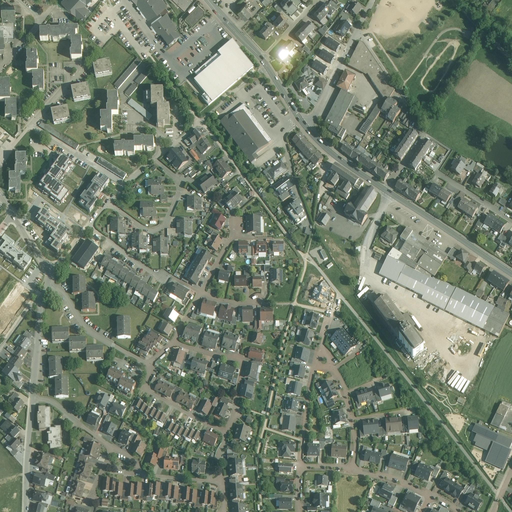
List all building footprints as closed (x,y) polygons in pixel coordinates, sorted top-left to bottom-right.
[(83,5),(88,0),(62,0),(61,2),(81,20),(89,11),(83,5)] [(134,0),(148,19),(159,11),(166,6),(167,5),(163,0),(134,0)] [(287,0),(283,5),(292,14),(299,7),(298,5),(293,1),(292,2),(290,0),(287,0)] [(491,0),(486,7),(491,11),(492,11),(496,5),(500,0),(491,0)] [(336,6),(332,2),(329,4),(336,11),(339,9),(336,6)] [(354,3),(351,7),(349,6),(347,10),(349,11),(356,16),(359,11),(361,8),(354,3)] [(247,4),(245,5),(244,5),(238,12),(245,19),(252,13),(247,8),(249,6),(247,4)] [(327,4),(320,11),(327,16),(328,14),(331,17),(335,13),(333,10),(327,4)] [(14,6),(1,7),(1,16),(1,18),(14,18),(14,6)] [(166,6),(159,11),(162,15),(166,12),(169,10),(166,6)] [(196,7),(196,9),(194,9),(193,11),(192,11),(184,19),(192,27),(204,14),(204,10),(201,10),(201,7),(196,7)] [(327,16),(320,11),(314,17),(320,23),(327,16)] [(169,47),(181,38),(174,29),(177,27),(166,12),(162,15),(151,23),(169,47)] [(342,17),(347,20),(349,17),(342,12),(340,16),(342,17)] [(281,14),(273,21),(279,26),(286,19),(281,14)] [(1,18),(0,18),(0,21),(1,22),(1,30),(12,30),(14,30),(14,18),(1,18)] [(345,23),(342,21),(342,22),(340,25),(341,26),(336,33),(340,35),(344,37),(343,37),(346,33),(350,27),(345,23)] [(274,28),(268,22),(265,26),(267,28),(267,27),(271,31),(274,28)] [(315,29),(308,24),(302,30),(308,36),(315,29)] [(271,31),(267,27),(267,28),(260,35),(266,40),(273,33),(271,31)] [(82,47),(82,40),(76,40),(76,34),(77,34),(79,34),(78,29),(77,29),(59,29),(59,31),(50,31),(50,30),(47,30),(47,31),(40,31),(40,41),(48,41),(48,40),(50,40),(50,41),(53,41),(53,42),(60,42),(60,41),(60,40),(67,40),(67,39),(69,39),(69,40),(71,40),(72,48),(73,50),(72,50),(72,53),(71,53),(71,59),(72,59),(82,59),(82,50),(83,50),(83,47),(82,47)] [(1,30),(0,30),(0,42),(3,42),(12,42),(12,30),(1,30)] [(308,36),(302,30),(295,37),(302,43),(308,36)] [(325,44),(336,52),(340,47),(329,39),(325,44)] [(295,48),(289,42),(282,49),(289,55),(295,48)] [(363,44),(360,42),(348,66),(359,72),(363,69),(387,103),(389,99),(395,90),(363,44)] [(209,106),(253,67),(236,47),(235,47),(234,45),(230,48),(229,47),(227,47),(218,54),(209,62),(195,74),(198,78),(195,82),(207,96),(203,99),(209,106)] [(282,49),(276,56),(278,58),(282,62),(289,55),(282,49)] [(320,56),(331,63),(334,58),(323,51),(320,56)] [(44,73),(38,73),(37,64),(39,64),(39,61),(37,61),(37,54),(34,54),(34,53),(33,53),(33,54),(27,54),(27,62),(28,62),(28,64),(27,64),(27,67),(26,67),(26,73),(27,73),(27,74),(33,74),(33,80),(34,80),(34,83),(33,83),(33,90),(39,89),(39,91),(39,92),(44,92),(44,91),(44,73)] [(137,58),(114,85),(118,89),(142,62),(137,58)] [(110,61),(93,65),(95,77),(112,74),(110,61)] [(313,67),(324,74),(327,69),(316,62),(313,67)] [(149,66),(135,82),(139,85),(153,70),(149,66)] [(356,77),(345,71),(336,88),(343,91),(347,94),(356,77)] [(326,82),(318,78),(315,85),(323,89),(326,82)] [(304,79),(295,84),(300,92),(308,86),(304,79)] [(9,89),(9,82),(0,82),(0,101),(4,102),(4,108),(5,108),(5,111),(4,111),(4,118),(11,118),(11,119),(11,121),(16,121),(15,119),(16,119),(15,102),(9,102),(9,93),(10,93),(10,89),(9,89)] [(133,84),(125,93),(129,97),(137,88),(133,84)] [(88,86),(71,89),(74,101),(90,98),(88,86)] [(163,106),(163,90),(151,90),(152,107),(158,107),(158,111),(158,126),(163,126),(163,125),(170,125),(169,107),(164,107),(164,106),(163,106)] [(343,91),(326,124),(330,126),(338,130),(339,127),(354,98),(347,94),(343,91)] [(118,95),(108,95),(108,103),(109,103),(109,105),(108,105),(108,108),(107,108),(107,115),(102,115),(101,115),(101,122),(102,122),(102,124),(101,124),(101,131),(107,131),(107,132),(108,134),(112,134),(112,132),(112,115),(118,115),(118,105),(119,105),(119,102),(118,102),(118,95)] [(152,116),(131,99),(128,104),(149,120),(152,116)] [(387,103),(381,111),(389,116),(395,108),(397,105),(389,99),(387,103)] [(273,142),(245,104),(231,115),(221,123),(251,164),(257,160),(254,156),(273,142)] [(381,111),(376,107),(369,118),(374,121),(381,111)] [(68,108),(51,111),(54,124),(70,121),(68,108)] [(389,116),(387,120),(393,124),(400,112),(395,108),(389,116)] [(407,116),(402,112),(398,117),(403,121),(405,118),(407,116)] [(374,121),(369,118),(365,124),(364,124),(359,131),(364,135),(365,135),(370,128),(374,121)] [(410,122),(405,118),(403,121),(401,123),(407,127),(410,122)] [(62,134),(42,122),(39,127),(59,139),(62,135),(62,134)] [(346,131),(339,127),(338,130),(330,126),(328,131),(338,136),(337,138),(341,140),(346,131)] [(199,131),(193,135),(198,142),(194,144),(196,146),(199,144),(198,143),(205,138),(199,131)] [(418,136),(411,131),(409,134),(408,133),(407,135),(415,140),(418,136)] [(79,145),(62,135),(59,139),(76,150),(79,145)] [(193,135),(188,139),(185,141),(189,146),(192,144),(193,145),(194,144),(198,142),(193,135)] [(300,135),(292,141),(296,146),(297,146),(304,140),(300,135)] [(415,140),(407,135),(405,137),(406,137),(405,140),(412,145),(415,140)] [(205,138),(198,143),(199,144),(196,146),(203,155),(211,147),(205,138)] [(141,139),(141,140),(134,140),(134,145),(125,146),(125,144),(122,144),(122,146),(115,146),(115,149),(114,149),(114,150),(115,150),(115,156),(123,156),(123,155),(125,155),(125,156),(128,156),(128,157),(135,157),(135,156),(135,151),(142,150),(144,150),(147,150),(147,151),(154,151),(154,150),(154,140),(145,140),(145,139),(141,139)] [(304,140),(297,146),(296,146),(301,152),(309,146),(304,140)] [(412,145),(405,140),(403,142),(402,141),(401,143),(409,149),(412,145)] [(432,146),(425,141),(422,145),(430,151),(432,149),(431,148),(432,146)] [(409,149),(401,143),(400,145),(401,146),(399,148),(406,153),(409,149)] [(346,145),(341,151),(345,154),(350,148),(346,145)] [(430,151),(422,145),(419,149),(426,154),(428,152),(429,153),(430,151)] [(309,146),(301,152),(305,157),(313,151),(309,146)] [(355,152),(350,148),(345,154),(350,158),(355,152)] [(406,153),(399,148),(398,150),(397,149),(395,151),(404,157),(406,153)] [(177,149),(167,157),(173,164),(182,156),(177,149)] [(426,154),(419,149),(416,154),(425,159),(426,157),(425,157),(426,154)] [(194,159),(197,156),(193,150),(189,153),(194,159)] [(363,156),(355,150),(355,152),(350,158),(350,159),(358,164),(363,156)] [(313,151),(305,157),(309,161),(310,161),(317,155),(313,151)] [(404,157),(395,151),(394,153),(395,154),(393,156),(401,161),(403,157),(404,157)] [(323,160),(318,154),(317,155),(310,161),(316,167),(323,160)] [(425,159),(416,154),(414,158),(421,163),(422,161),(424,162),(426,160),(425,159)] [(25,155),(15,156),(15,163),(16,163),(16,165),(15,165),(15,168),(14,168),(14,175),(9,175),(8,175),(8,182),(9,182),(9,184),(8,184),(8,191),(15,191),(15,193),(15,194),(19,194),(19,193),(20,192),(19,176),(20,176),(20,175),(25,175),(25,166),(26,166),(26,163),(25,163),(25,155)] [(45,178),(39,187),(61,204),(69,193),(58,184),(73,164),(62,156),(56,165),(54,164),(48,171),(49,172),(45,178)] [(188,162),(182,156),(173,164),(178,170),(188,162)] [(367,159),(363,156),(358,164),(364,168),(369,160),(370,159),(368,158),(367,159)] [(373,158),(371,162),(369,160),(364,168),(372,173),(371,173),(376,176),(384,181),(389,174),(386,172),(388,169),(386,167),(383,170),(381,169),(382,168),(380,166),(379,167),(373,163),(376,160),(373,158)] [(421,163),(414,158),(411,162),(419,168),(420,166),(419,165),(421,163)] [(215,166),(214,167),(215,168),(218,173),(227,167),(222,161),(215,166)] [(419,168),(411,162),(408,166),(415,171),(417,169),(418,169),(419,168)] [(456,162),(453,167),(454,168),(452,171),(456,174),(456,173),(459,176),(465,167),(456,162)] [(272,170),(268,173),(269,174),(274,180),(287,170),(281,163),(272,170)] [(341,169),(336,165),(331,173),(333,175),(333,176),(332,176),(327,182),(327,183),(331,185),(341,169)] [(483,170),(476,165),(473,170),(476,172),(475,172),(480,175),(483,170)] [(227,167),(218,173),(223,179),(231,172),(227,167)] [(270,167),(263,173),(266,176),(269,174),(268,173),(272,170),(270,167)] [(347,173),(341,169),(331,185),(334,187),(339,180),(338,179),(339,178),(342,181),(347,173)] [(345,184),(344,184),(340,189),(344,192),(348,186),(354,178),(347,173),(342,181),(346,183),(345,184)] [(481,178),(478,176),(472,184),(480,189),(485,181),(488,182),(490,178),(484,173),(481,178)] [(99,200),(102,196),(100,194),(109,182),(100,174),(81,200),(82,201),(80,204),(90,212),(97,202),(95,201),(97,199),(99,200)] [(214,181),(210,175),(204,180),(210,189),(216,184),(214,181)] [(286,178),(273,188),(277,192),(280,196),(281,196),(286,192),(292,188),(289,183),(286,178)] [(354,178),(348,186),(344,192),(348,194),(351,189),(351,188),(351,187),(358,192),(363,184),(354,178)] [(210,189),(204,180),(198,184),(202,190),(204,193),(210,189)] [(410,189),(405,185),(407,181),(404,180),(402,183),(400,182),(395,189),(403,194),(408,197),(415,203),(420,195),(417,193),(419,190),(417,188),(415,191),(413,190),(413,189),(411,188),(410,189)] [(430,181),(425,188),(429,190),(434,183),(430,181)] [(331,185),(327,183),(324,187),(331,191),(334,187),(331,185)] [(442,191),(434,185),(429,192),(438,198),(442,191)] [(503,191),(495,186),(490,194),(495,198),(498,193),(500,195),(503,191)] [(339,188),(336,193),(341,196),(344,192),(340,189),(339,188)] [(366,188),(353,208),(350,206),(345,214),(351,218),(351,220),(354,222),(355,221),(362,226),(367,217),(364,215),(377,196),(373,193),(374,193),(370,190),(370,191),(366,188)] [(451,196),(442,191),(438,198),(446,203),(451,196)] [(290,197),(286,192),(281,196),(280,196),(279,197),(283,202),(290,197)] [(348,194),(344,192),(341,196),(346,200),(349,195),(348,194)] [(234,193),(229,198),(236,206),(241,201),(237,195),(234,193)] [(326,194),(320,204),(325,206),(330,196),(326,194)] [(455,200),(452,204),(456,206),(461,198),(457,196),(455,200)] [(195,198),(187,198),(187,207),(194,207),(194,211),(195,211),(195,209),(202,209),(202,199),(195,199),(195,198)] [(236,206),(229,198),(224,202),(223,202),(226,205),(230,210),(236,206)] [(470,205),(463,200),(458,209),(465,213),(470,205)] [(302,206),(298,201),(286,210),(290,215),(301,207),(302,206)] [(478,209),(470,205),(465,213),(472,218),(478,209)] [(304,211),(301,207),(290,215),(293,219),(302,213),(304,211)] [(43,210),(36,220),(39,222),(38,223),(54,235),(48,242),(53,246),(51,249),(57,253),(73,232),(58,221),(60,218),(50,211),(48,213),(43,210)] [(306,218),(302,213),(293,219),(297,224),(306,218)] [(330,218),(323,214),(318,221),(325,226),(330,218)] [(220,218),(217,216),(211,226),(220,230),(221,227),(222,227),(224,224),(223,224),(225,220),(220,218)] [(489,216),(484,224),(485,224),(482,228),(487,231),(489,227),(492,229),(497,221),(489,216)] [(254,218),(247,218),(247,226),(260,226),(260,218),(254,218)] [(479,220),(475,226),(480,229),(483,223),(479,220)] [(504,226),(497,221),(492,229),(500,234),(504,226)] [(260,226),(247,226),(247,234),(255,234),(260,234),(260,233),(260,226)] [(399,235),(391,230),(390,232),(386,229),(381,237),(392,245),(399,235)] [(407,229),(400,239),(406,243),(412,233),(407,229)] [(448,257),(412,233),(406,243),(401,251),(395,247),(388,258),(405,267),(432,280),(433,279),(445,261),(446,259),(448,257)] [(0,253),(24,271),(31,261),(19,252),(20,250),(16,247),(14,249),(12,247),(14,245),(4,237),(0,242),(0,253)] [(217,239),(213,237),(211,241),(210,240),(209,243),(209,244),(208,247),(216,251),(221,242),(217,239)] [(85,246),(80,253),(84,255),(89,248),(92,250),(94,247),(87,241),(86,242),(87,242),(84,245),(85,246)] [(248,243),(239,243),(239,254),(246,254),(248,254),(248,248),(248,243)] [(266,253),(266,243),(258,243),(258,248),(258,253),(266,253)] [(274,252),(279,252),(280,252),(283,252),(283,243),(273,243),(273,246),(273,252),(274,252)] [(448,257),(451,259),(456,251),(453,249),(448,257)] [(459,254),(456,251),(451,259),(454,261),(456,259),(463,263),(465,261),(467,258),(468,256),(466,254),(461,251),(459,254)] [(206,254),(202,252),(200,257),(208,262),(209,262),(212,258),(206,254)] [(81,255),(74,265),(77,267),(84,257),(81,255)] [(208,262),(200,257),(199,256),(196,261),(206,266),(208,262)] [(112,260),(106,257),(101,266),(107,269),(112,261),(112,260)] [(112,261),(107,269),(107,270),(113,274),(118,265),(118,264),(112,261)] [(206,266),(196,261),(194,266),(203,271),(206,266)] [(467,262),(465,265),(463,267),(469,271),(472,265),(467,262)] [(479,263),(472,272),(476,274),(477,273),(480,275),(485,268),(479,263)] [(118,265),(113,274),(119,278),(123,269),(124,269),(118,265)] [(203,271),(194,266),(191,270),(201,276),(203,271)] [(498,338),(509,315),(503,312),(500,311),(497,309),(433,279),(432,280),(405,267),(397,284),(419,295),(418,298),(498,338)] [(123,269),(119,278),(118,279),(125,282),(129,274),(130,273),(123,269)] [(201,276),(191,270),(188,275),(189,275),(198,280),(201,276)] [(230,274),(220,271),(218,280),(228,282),(230,274)] [(272,272),(272,273),(272,282),(282,282),(282,271),(272,272)] [(501,278),(493,273),(488,281),(492,284),(492,283),(496,286),(501,278)] [(129,274),(125,282),(124,283),(130,286),(135,278),(135,277),(129,274)] [(198,280),(189,275),(187,279),(187,280),(189,281),(196,285),(199,281),(198,280)] [(244,277),(235,277),(235,287),(246,287),(246,281),(246,277),(244,277)] [(86,278),(73,278),(73,295),(82,295),(86,295),(86,278)] [(130,286),(130,287),(136,290),(141,282),(141,281),(135,278),(130,286)] [(261,278),(253,278),(253,287),(261,287),(261,283),(261,278)] [(501,278),(496,286),(500,288),(500,289),(504,292),(509,284),(501,278)] [(136,290),(136,291),(142,294),(146,286),(147,285),(141,282),(136,290)] [(173,291),(171,294),(177,297),(182,288),(176,284),(173,291)] [(146,286),(142,294),(141,295),(147,298),(148,298),(152,290),(153,289),(146,286)] [(182,288),(177,297),(184,301),(186,298),(189,292),(182,288)] [(148,298),(147,298),(147,299),(153,303),(158,293),(152,290),(148,298)] [(484,293),(478,290),(475,296),(481,298),(484,293)] [(377,298),(374,294),(367,299),(374,308),(381,303),(377,298)] [(86,295),(82,295),(83,312),(95,312),(95,295),(86,295)] [(386,299),(382,295),(377,298),(381,303),(386,299)] [(499,298),(496,304),(499,306),(502,307),(505,300),(499,298)] [(401,318),(386,299),(381,303),(374,308),(398,339),(410,330),(401,318)] [(210,303),(204,301),(202,308),(201,313),(207,314),(210,303)] [(216,304),(210,303),(207,314),(213,316),(214,312),(216,305),(216,304)] [(170,309),(164,305),(161,310),(167,314),(168,311),(169,311),(170,309)] [(228,308),(222,306),(219,319),(225,320),(228,308)] [(235,309),(228,308),(225,320),(231,322),(232,317),(235,309)] [(253,309),(243,309),(243,318),(253,318),(253,309)] [(269,310),(267,310),(266,310),(261,310),(261,321),(268,321),(268,320),(273,320),(272,310),(269,310)] [(169,311),(168,311),(167,314),(164,318),(174,323),(178,316),(169,311)] [(415,326),(406,314),(401,318),(410,330),(415,326)] [(312,316),(309,315),(305,326),(315,329),(316,324),(317,325),(318,322),(317,322),(318,317),(312,316)] [(130,319),(117,319),(118,338),(131,338),(130,319)] [(169,328),(164,325),(160,332),(168,336),(172,329),(169,328)] [(194,326),(190,325),(183,338),(190,340),(194,326)] [(201,329),(194,326),(190,340),(197,342),(201,329)] [(347,326),(345,328),(358,345),(360,343),(347,326)] [(69,329),(52,329),(52,342),(69,342),(69,339),(69,329)] [(331,340),(335,345),(347,335),(342,330),(331,340)] [(426,352),(410,330),(398,339),(414,361),(419,358),(417,356),(420,354),(421,355),(426,352)] [(307,332),(303,331),(302,332),(299,343),(310,346),(311,342),(312,342),(313,339),(312,339),(313,334),(307,332)] [(207,333),(204,340),(203,345),(209,347),(213,335),(207,333)] [(158,337),(152,334),(151,334),(149,338),(158,343),(160,344),(162,340),(158,337)] [(224,340),(222,347),(226,349),(226,350),(228,350),(232,336),(226,334),(224,340)] [(262,336),(254,334),(252,343),(260,345),(262,336)] [(219,336),(213,335),(209,347),(215,349),(217,344),(219,336)] [(351,340),(347,335),(335,345),(340,350),(351,340)] [(238,338),(232,336),(228,350),(229,351),(230,350),(234,351),(237,344),(239,338),(238,338)] [(31,343),(22,337),(22,338),(23,338),(17,345),(16,345),(19,347),(25,351),(31,343)] [(158,343),(149,338),(148,337),(145,341),(154,346),(156,347),(158,343)] [(86,339),(69,339),(69,342),(69,352),(86,351),(86,348),(86,339)] [(154,346),(145,341),(144,340),(142,344),(150,349),(152,350),(154,346)] [(356,346),(351,340),(340,350),(345,356),(356,346)] [(150,349),(142,344),(140,343),(138,347),(141,349),(148,353),(150,349)] [(25,351),(19,347),(19,348),(14,355),(13,354),(13,355),(15,357),(21,361),(27,353),(25,351)] [(103,347),(86,348),(86,351),(87,360),(104,360),(103,347)] [(261,351),(250,349),(248,358),(255,359),(261,361),(261,360),(262,354),(264,353),(264,352),(263,351),(262,351),(261,351)] [(298,349),(295,360),(307,363),(309,352),(298,349)] [(184,354),(176,351),(175,353),(174,353),(171,362),(174,363),(173,367),(180,369),(180,368),(181,365),(182,361),(185,354),(184,354)] [(21,361),(15,357),(9,365),(18,371),(24,363),(21,361)] [(62,359),(49,359),(50,379),(55,378),(62,378),(62,359)] [(197,360),(194,359),(191,370),(198,372),(201,360),(198,359),(197,360)] [(205,361),(201,360),(198,372),(204,374),(208,363),(205,362),(205,361)] [(251,365),(247,364),(246,371),(256,373),(258,366),(251,365)] [(18,371),(9,365),(3,373),(14,382),(16,380),(20,382),(22,379),(19,377),(22,374),(18,371)] [(226,367),(222,366),(219,376),(225,377),(228,366),(226,365),(226,367)] [(230,366),(228,366),(225,377),(232,380),(233,376),(235,370),(229,368),(230,366)] [(293,377),(303,380),(306,369),(295,367),(293,377)] [(115,370),(112,369),(107,379),(110,380),(110,382),(116,385),(116,384),(119,385),(120,385),(123,378),(125,375),(122,374),(122,372),(115,369),(115,370)] [(256,373),(246,371),(244,378),(248,379),(255,380),(256,373)] [(235,376),(233,376),(232,380),(231,383),(233,384),(236,385),(239,375),(235,374),(235,376)] [(62,378),(55,378),(56,398),(68,397),(68,378),(62,378)] [(134,382),(126,378),(126,379),(123,378),(120,385),(119,385),(118,388),(121,390),(121,391),(127,394),(127,393),(131,395),(136,385),(133,383),(134,382)] [(16,380),(14,382),(12,384),(19,390),(23,385),(20,382),(16,380)] [(323,381),(316,385),(318,389),(322,387),(325,386),(323,381)] [(160,382),(159,382),(157,385),(155,390),(163,394),(167,386),(160,382)] [(287,395),(300,397),(302,385),(289,383),(287,395)] [(325,386),(322,387),(325,394),(334,389),(331,383),(325,386)] [(388,385),(384,386),(384,385),(381,386),(381,387),(377,388),(379,393),(380,398),(381,398),(391,395),(388,385)] [(174,389),(167,386),(163,394),(170,398),(173,393),(174,390),(174,389)] [(252,389),(242,386),(240,397),(250,399),(252,389)] [(334,389),(325,394),(328,401),(332,399),(338,396),(334,389)] [(370,390),(363,392),(366,402),(373,400),(372,397),(370,390)] [(363,392),(356,394),(359,402),(359,404),(360,404),(366,402),(363,392)] [(181,393),(179,396),(176,401),(184,405),(188,397),(181,393)] [(108,402),(109,399),(101,395),(97,404),(105,408),(108,402)] [(196,400),(188,397),(184,405),(192,409),(194,405),(196,401),(196,400)] [(210,405),(203,401),(198,411),(200,412),(200,413),(202,414),(203,413),(206,415),(209,411),(208,410),(211,406),(214,407),(218,400),(213,398),(210,405)] [(24,404),(17,399),(16,401),(13,405),(11,408),(18,413),(24,404)] [(229,402),(222,399),(219,404),(220,404),(221,404),(227,407),(229,402)] [(332,399),(328,401),(325,402),(327,407),(334,403),(332,399)] [(143,402),(138,400),(137,402),(134,407),(139,410),(142,403),(142,404),(143,402)] [(299,402),(287,400),(285,412),(297,413),(299,402)] [(142,404),(142,403),(139,410),(138,411),(143,414),(146,407),(147,406),(142,404)] [(113,407),(110,412),(122,417),(125,410),(123,409),(124,407),(120,406),(120,407),(114,404),(113,407)] [(227,407),(221,404),(220,404),(219,408),(219,409),(219,411),(217,410),(215,414),(223,419),(229,408),(227,407)] [(500,405),(490,425),(499,429),(509,409),(500,405)] [(146,407),(143,414),(142,415),(147,418),(148,416),(151,410),(146,407)] [(54,428),(54,429),(51,429),(50,409),(46,409),(46,408),(39,408),(39,414),(37,414),(38,426),(39,426),(39,431),(46,431),(46,430),(50,430),(50,433),(48,433),(49,446),(50,445),(50,451),(57,451),(57,450),(62,450),(61,428),(54,428)] [(152,408),(151,410),(148,416),(153,419),(157,411),(152,408)] [(157,411),(153,419),(157,421),(161,413),(157,411)] [(166,416),(161,413),(157,421),(162,424),(165,417),(166,416)] [(91,414),(87,422),(95,426),(96,423),(99,418),(91,414)] [(335,416),(334,416),(334,419),(333,421),(333,423),(335,425),(335,424),(335,425),(345,424),(344,420),(345,420),(346,418),(345,415),(344,414),(343,415),(335,416)] [(286,418),(284,418),(282,430),(294,432),(296,419),(295,419),(286,418)] [(417,418),(408,419),(408,425),(409,431),(418,430),(417,418)] [(393,420),(386,421),(386,427),(387,433),(394,432),(393,420)] [(401,420),(393,420),(394,432),(401,431),(402,431),(401,425),(401,420)] [(19,432),(7,421),(1,427),(6,431),(8,433),(13,438),(19,432)] [(370,422),(363,423),(364,429),(364,435),(365,435),(371,434),(370,422)] [(377,422),(370,422),(371,434),(378,434),(378,429),(377,422)] [(103,433),(112,437),(116,427),(107,423),(106,426),(103,433)] [(170,423),(165,430),(170,433),(174,425),(170,423)] [(179,428),(174,425),(170,433),(175,435),(179,428)] [(503,470),(511,452),(508,451),(511,443),(511,441),(488,431),(488,430),(476,425),(472,433),(477,435),(474,442),(477,444),(475,446),(487,451),(490,444),(493,445),(485,462),(503,470)] [(250,430),(238,426),(237,429),(236,433),(248,436),(250,430)] [(184,430),(179,428),(175,435),(180,438),(181,436),(184,430)] [(189,431),(184,429),(184,430),(181,436),(186,439),(186,438),(189,431)] [(195,432),(190,430),(189,431),(186,438),(191,440),(192,439),(195,432)] [(125,431),(124,432),(123,431),(119,441),(119,442),(120,443),(122,444),(123,444),(126,445),(129,441),(131,435),(128,434),(128,433),(125,431)] [(200,433),(195,431),(195,432),(192,439),(196,441),(197,441),(200,434),(200,433)] [(218,437),(211,433),(208,440),(207,443),(214,446),(218,437)] [(248,436),(236,433),(235,437),(234,440),(246,443),(248,436)] [(140,438),(136,436),(132,443),(135,444),(136,442),(138,443),(140,438)] [(20,445),(14,439),(8,446),(13,450),(14,452),(16,450),(20,445)] [(138,443),(136,442),(135,444),(132,452),(141,457),(146,447),(138,443)] [(91,444),(88,443),(86,450),(99,453),(100,450),(99,449),(100,446),(91,444)] [(295,444),(283,443),(283,446),(282,447),(282,450),(283,451),(282,451),(283,451),(283,454),(289,454),(289,452),(290,451),(292,451),(292,452),(294,452),(295,444)] [(319,446),(308,445),(308,450),(309,450),(309,456),(319,457),(319,450),(319,446)] [(343,447),(332,446),(332,457),(342,458),(343,447)] [(163,451),(157,449),(155,456),(158,457),(157,459),(161,460),(163,451)] [(99,453),(86,450),(85,456),(84,457),(87,457),(96,460),(97,457),(98,457),(99,453)] [(367,452),(365,456),(364,461),(372,463),(374,453),(367,452)] [(381,455),(374,453),(372,463),(379,465),(380,459),(381,455)] [(46,456),(39,454),(37,460),(47,464),(50,458),(50,457),(46,456)] [(155,456),(150,454),(146,464),(155,467),(157,459),(158,457),(155,456)] [(400,458),(392,455),(389,467),(397,469),(400,458)] [(166,458),(165,458),(165,461),(164,469),(171,470),(172,459),(166,458)] [(409,461),(400,458),(397,469),(405,472),(409,461)] [(179,459),(172,459),(171,470),(178,470),(179,459)] [(47,464),(37,460),(34,466),(42,469),(45,470),(47,464)] [(201,461),(197,460),(197,461),(193,461),(193,465),(192,465),(192,469),(192,473),(196,473),(196,474),(200,475),(200,474),(205,474),(205,470),(206,466),(205,466),(206,462),(201,462),(201,461)] [(241,461),(229,462),(230,465),(229,465),(229,469),(242,468),(241,461)] [(84,464),(81,463),(79,469),(90,472),(92,466),(84,464)] [(292,466),(279,465),(278,468),(280,468),(279,473),(291,474),(292,466)] [(420,465),(415,476),(421,479),(427,467),(423,465),(423,466),(420,465)] [(427,467),(421,479),(428,482),(433,471),(430,469),(430,468),(427,467)] [(440,470),(435,468),(432,476),(436,478),(440,470)] [(90,472),(79,469),(78,475),(78,476),(81,477),(89,479),(90,472)] [(450,475),(444,472),(440,480),(445,483),(447,479),(450,475)] [(46,477),(37,474),(33,484),(44,487),(47,479),(47,478),(46,477)] [(327,478),(318,477),(318,486),(327,486),(327,478)] [(447,479),(445,483),(441,488),(450,494),(455,485),(447,479)] [(77,483),(73,482),(72,488),(83,492),(84,485),(77,483)] [(284,483),(282,483),(282,484),(282,485),(281,486),(280,488),(281,489),(281,491),(285,491),(286,492),(288,492),(289,492),(292,492),(293,483),(284,483)] [(394,489),(385,485),(383,489),(383,490),(382,491),(380,496),(390,501),(392,496),(391,496),(394,489)] [(464,490),(455,485),(450,494),(458,499),(462,494),(464,490)] [(83,492),(72,488),(70,495),(73,496),(81,498),(83,492)] [(469,488),(464,496),(469,498),(471,494),(471,495),(474,491),(469,488)] [(47,495),(35,492),(34,492),(33,492),(32,495),(32,496),(33,496),(34,498),(42,500),(45,501),(47,501),(48,500),(49,498),(48,496),(47,496),(47,495)] [(420,499),(409,494),(405,501),(417,506),(420,499)] [(471,495),(471,494),(469,498),(465,504),(469,507),(473,510),(474,510),(476,511),(482,503),(478,500),(479,499),(475,497),(471,495)] [(328,502),(328,497),(315,497),(315,500),(314,500),(313,501),(313,503),(314,505),(315,505),(315,507),(315,508),(317,508),(319,508),(319,507),(321,507),(322,508),(324,508),(325,507),(325,502),(328,502)] [(291,500),(280,500),(280,509),(291,509),(292,508),(292,505),(291,504),(291,500)] [(372,500),(370,505),(379,508),(381,503),(372,500)] [(414,511),(417,506),(405,501),(402,508),(410,511),(414,511)]
